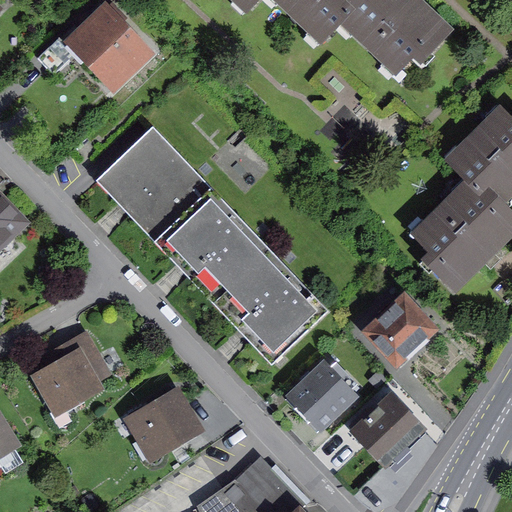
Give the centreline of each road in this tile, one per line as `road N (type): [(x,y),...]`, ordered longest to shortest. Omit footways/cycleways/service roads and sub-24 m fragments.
road 1 (residential): [(344,511),(120,278)]
road 2 (residential): [(120,278),(0,151)]
road 3 (residential): [(0,348),(120,278)]
road 4 (primary): [(453,511),(511,403)]
